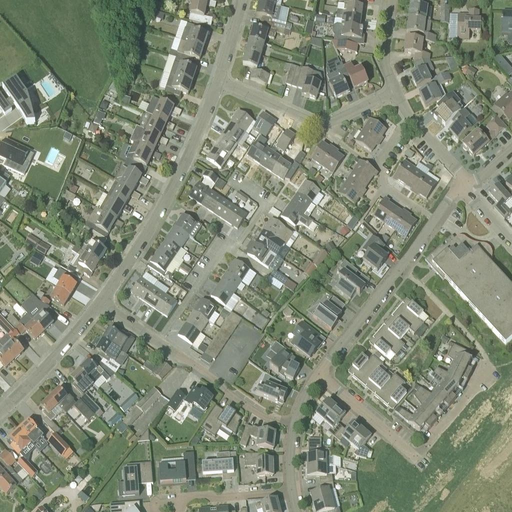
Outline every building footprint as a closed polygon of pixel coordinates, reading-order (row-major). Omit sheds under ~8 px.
[(208,2),(200,0),(193,0),(189,22),(211,27),(213,19),(204,17),(206,7),(215,9),(216,3),(208,1),(208,2)] [(262,17),(261,24),(285,30),(286,24),(278,22),(281,8),(280,8),(260,3),(257,16),(262,17)] [(337,11),(337,15),(361,18),(363,8),(345,5),(344,12),(337,11)] [(411,6),(409,20),(425,22),(426,22),(430,23),(432,9),(427,8),(426,8),(411,6)] [(441,7),(440,24),(448,24),(449,7),(441,7)] [(458,16),(457,37),(469,37),(469,32),(481,33),(481,21),(478,21),(479,12),(469,12),(469,16),(458,16)] [(501,33),(501,36),(507,36),(511,35),(511,12),(510,13),(502,12),(502,21),(501,21),(501,33)] [(337,15),(336,20),(342,21),(342,27),(345,28),(345,27),(360,29),(361,18),(337,15)] [(325,17),(316,16),(315,23),(324,24),(325,17)] [(409,20),(407,33),(420,35),(419,42),(422,42),(434,44),(435,36),(429,36),(424,35),(426,22),(425,22),(409,20)] [(186,24),(181,41),(203,49),(207,37),(201,34),(203,30),(186,24)] [(253,28),(250,41),(264,45),(266,38),(273,40),(275,33),(283,35),(285,30),(261,24),(259,30),(253,28)] [(338,27),(336,43),(357,46),(361,46),(361,41),(363,29),(360,29),(345,27),(345,28),(342,27),(338,27)] [(406,40),(405,53),(416,55),(415,63),(428,62),(429,56),(421,55),(422,42),(419,42),(406,40)] [(170,51),(169,56),(175,58),(191,64),(193,59),(199,61),(203,49),(181,41),(177,53),(170,51)] [(250,41),(246,53),(261,57),(264,45),(250,41)] [(333,42),(331,42),(335,51),(356,53),(357,46),(336,43),(333,42)] [(147,51),(140,48),(138,55),(145,57),(147,51)] [(261,57),(246,53),(243,65),(254,69),(251,80),(257,82),(257,83),(265,85),(268,76),(256,72),(261,57)] [(191,64),(175,58),(170,76),(192,83),(196,71),(190,68),(191,64)] [(419,73),(411,77),(417,89),(431,82),(427,74),(434,71),(432,67),(431,67),(428,62),(415,63),(419,73)] [(336,69),(327,74),(328,76),(327,77),(330,85),(329,85),(336,100),(349,94),(345,86),(351,83),(344,69),(341,63),(340,64),(335,66),(336,69)] [(289,73),(291,66),(285,64),(283,71),(289,73)] [(291,87),(297,68),(291,66),(289,73),(285,85),(291,87)] [(350,66),(344,69),(351,83),(354,91),(368,85),(360,70),(354,73),(350,66)] [(297,88),(303,70),(297,68),(291,87),(297,88)] [(469,69),(465,75),(469,77),(472,79),(476,72),(470,68),(469,69)] [(319,75),(303,70),(297,88),(303,91),(302,96),(316,101),(321,85),(320,85),(321,80),(319,75)] [(448,74),(433,81),(437,88),(451,81),(448,74)] [(170,76),(166,88),(164,93),(180,98),(181,93),(188,95),(192,83),(170,76)] [(0,94),(0,107),(1,107),(4,112),(3,113),(5,117),(12,112),(10,109),(14,106),(23,119),(27,125),(35,124),(32,113),(27,97),(16,79),(2,88),(10,100),(6,103),(0,94)] [(435,87),(419,94),(426,108),(441,101),(435,88),(435,87)] [(493,107),(490,110),(499,120),(503,116),(509,122),(511,118),(511,92),(508,96),(495,108),(496,109),(496,110),(493,107)] [(441,111),(434,117),(437,121),(438,120),(445,127),(452,121),(461,113),(456,108),(460,103),(452,94),(446,99),(442,102),(437,106),(441,111)] [(150,106),(146,114),(147,114),(150,116),(167,123),(171,113),(179,117),(182,112),(161,102),(153,99),(150,106)] [(108,105),(103,102),(100,108),(106,111),(108,105)] [(456,126),(449,132),(458,142),(471,130),(476,126),(469,118),(470,117),(464,110),(461,113),(452,121),(456,126)] [(239,112),(230,124),(245,134),(253,122),(239,112)] [(99,127),(100,127),(102,121),(103,122),(106,116),(98,113),(93,125),(99,127)] [(258,134),(269,118),(263,114),(252,130),(258,134)] [(150,116),(143,130),(160,138),(165,128),(172,132),(175,127),(167,123),(150,116)] [(276,123),(269,118),(258,134),(265,139),(276,123)] [(497,119),(489,126),(493,130),(490,133),(495,138),(506,129),(497,119)] [(370,120),(363,131),(379,142),(386,131),(370,120)] [(93,125),(92,124),(88,132),(95,135),(99,127),(93,125)] [(230,124),(222,136),(237,146),(245,134),(230,124)] [(160,138),(144,131),(136,145),(153,153),(158,143),(166,147),(168,141),(160,138)] [(363,131),(355,142),(371,153),(379,142),(363,131)] [(280,142),(278,144),(287,150),(290,145),(295,137),(287,132),(280,142)] [(477,132),(462,146),(463,147),(463,149),(465,151),(466,151),(473,158),(476,156),(481,151),(488,145),(483,139),(477,132)] [(72,138),(66,135),(63,140),(69,144),(72,138)] [(222,136),(214,148),(229,158),(237,146),(222,136)] [(24,162),(29,152),(6,141),(0,152),(0,157),(7,161),(4,167),(24,176),(29,164),(24,162)] [(251,146),(246,142),(242,149),(247,152),(251,146)] [(247,157),(259,165),(269,151),(257,142),(247,157)] [(126,159),(124,163),(133,168),(144,173),(147,168),(151,158),(159,162),(161,156),(153,153),(136,145),(133,144),(126,159)] [(311,160),(322,167),(333,151),(322,144),(311,160)] [(229,158),(214,148),(206,160),(221,170),(229,158)] [(259,165),(271,173),(281,159),(269,151),(259,165)] [(333,151),(322,167),(333,175),(344,159),(333,151)] [(408,151),(405,156),(411,160),(414,154),(412,153),(408,151)] [(281,159),(271,173),(283,181),(285,180),(290,181),(299,166),(295,164),(293,167),(281,159)] [(358,165),(353,173),(369,184),(372,179),(376,173),(360,162),(358,165)] [(404,162),(393,178),(404,185),(415,169),(404,162)] [(115,180),(114,182),(115,183),(115,182),(133,193),(133,192),(138,183),(146,188),(149,183),(141,178),(144,173),(133,168),(124,163),(122,168),(127,171),(123,178),(115,180)] [(415,169),(404,185),(415,193),(426,177),(423,175),(422,174),(415,169)] [(189,198),(201,206),(211,192),(219,180),(206,172),(202,178),(207,181),(206,182),(201,185),(199,184),(189,198)] [(0,194),(6,186),(5,185),(10,179),(0,173),(0,194)] [(353,173),(345,184),(361,195),(369,184),(353,173)] [(426,177),(415,193),(426,200),(437,184),(426,177)] [(219,180),(214,188),(220,192),(225,184),(219,180)] [(115,182),(115,183),(107,196),(125,207),(125,206),(130,197),(137,202),(141,197),(133,192),(133,193),(115,182)] [(306,182),(297,194),(312,204),(320,192),(306,182)] [(345,184),(338,195),(354,206),(361,195),(345,184)] [(78,189),(72,186),(69,193),(74,196),(78,189)] [(499,187),(489,196),(498,207),(494,210),(504,221),(510,215),(507,213),(503,208),(511,200),(508,197),(499,187)] [(65,191),(59,202),(66,206),(69,201),(72,195),(65,191)] [(201,206),(213,214),(223,200),(211,192),(201,206)] [(297,194),(289,206),(308,219),(315,208),(311,205),(312,204),(297,194)] [(107,196),(99,211),(116,221),(122,212),(129,216),(132,211),(125,206),(125,207),(107,196)] [(213,214),(225,222),(235,208),(223,200),(213,214)] [(61,209),(49,201),(44,208),(56,216),(61,209)] [(384,201),(373,217),(384,224),(395,208),(384,201)] [(308,219),(289,206),(281,218),(295,228),(299,223),(308,229),(313,232),(317,226),(312,223),(313,222),(308,219)] [(235,208),(225,222),(237,230),(247,216),(235,208)] [(395,208),(384,224),(395,232),(406,215),(395,208)] [(86,228),(92,232),(105,240),(113,226),(121,230),(124,225),(116,221),(99,211),(97,210),(86,228)] [(406,215),(395,232),(406,239),(417,223),(406,215)] [(183,216),(174,228),(189,238),(193,240),(201,228),(183,216)] [(350,223),(355,226),(358,221),(353,218),(350,223)] [(271,219),(263,232),(284,245),(284,246),(285,247),(286,247),(290,250),(298,237),(293,234),(286,229),(271,219)] [(346,227),(339,232),(343,237),(350,232),(346,227)] [(174,228),(166,240),(181,249),(189,238),(174,228)] [(80,251),(80,252),(85,255),(98,264),(107,251),(102,247),(106,240),(105,240),(92,232),(90,235),(90,238),(87,242),(82,243),(83,248),(80,251)] [(255,244),(275,257),(276,257),(284,246),(284,245),(263,232),(255,244)] [(383,235),(380,240),(385,244),(389,239),(383,235)] [(442,246),(425,261),(428,264),(438,275),(442,280),(445,278),(451,285),(505,344),(511,338),(511,287),(489,262),(490,261),(491,260),(491,259),(492,258),(492,257),(492,256),(492,255),(492,253),(492,252),(492,251),(491,250),(490,249),(489,247),(488,246),(486,245),(484,245),(479,244),(477,244),(475,243),(473,243),(471,242),(470,241),(468,240),(466,238),(459,245),(455,240),(452,237),(445,243),(447,245),(444,247),(442,246)] [(373,238),(363,250),(369,255),(364,261),(377,272),(387,259),(380,253),(384,247),(373,238)] [(166,240),(158,251),(190,273),(191,271),(182,265),(183,262),(181,261),(186,253),(182,251),(181,249),(166,240)] [(44,256),(49,249),(39,242),(34,250),(44,256)] [(334,248),(330,243),(325,247),(329,252),(334,248)] [(275,257),(255,244),(247,256),(262,265),(267,269),(275,257)] [(70,265),(66,271),(68,272),(80,279),(83,274),(89,278),(98,264),(85,255),(80,252),(80,251),(75,248),(72,252),(77,256),(70,266),(70,265)] [(158,274),(161,276),(162,277),(166,271),(172,275),(175,270),(177,271),(179,268),(189,275),(190,273),(158,251),(148,267),(158,274)] [(321,251),(311,265),(316,268),(318,269),(327,255),(321,251)] [(43,258),(35,253),(30,262),(38,267),(43,258)] [(235,261),(227,273),(241,283),(250,271),(235,261)] [(336,288),(335,289),(341,294),(350,301),(356,292),(360,295),(363,290),(365,288),(362,285),(357,281),(353,278),(358,272),(345,262),(340,269),(344,272),(339,279),(341,281),(336,288)] [(311,265),(310,264),(303,275),(309,279),(316,268),(311,265)] [(61,283),(57,289),(70,297),(76,286),(64,279),(68,272),(66,271),(61,268),(58,272),(60,273),(56,280),(61,283)] [(269,278),(284,287),(288,281),(273,271),(269,278)] [(227,273),(219,285),(233,295),(241,283),(227,273)] [(141,279),(131,294),(143,302),(153,288),(141,279)] [(233,295),(219,285),(211,298),(225,307),(223,310),(230,315),(240,300),(233,295)] [(143,302),(155,310),(165,296),(153,288),(143,302)] [(70,297),(57,289),(51,300),(63,308),(70,297)] [(39,292),(35,299),(40,301),(39,303),(47,308),(50,303),(42,299),(44,295),(39,292)] [(165,296),(155,310),(167,318),(177,304),(165,296)] [(327,304),(322,310),(324,310),(322,312),(319,310),(313,318),(331,332),(337,324),(336,322),(342,315),(340,314),(345,307),(334,298),(328,305),(327,304)] [(202,300),(194,312),(209,322),(215,314),(217,310),(202,300)] [(403,304),(397,311),(419,330),(423,325),(423,324),(418,320),(423,314),(408,301),(409,301),(408,300),(406,303),(404,305),(403,304)] [(45,312),(47,308),(39,303),(36,307),(39,309),(35,312),(35,311),(34,312),(26,304),(21,308),(31,318),(30,319),(34,323),(44,333),(53,325),(43,314),(45,312)] [(16,306),(13,309),(22,318),(25,314),(16,306)] [(293,313),(287,309),(282,315),(285,317),(290,316),(293,313)] [(229,315),(223,311),(219,316),(225,320),(229,315)] [(390,321),(389,323),(404,336),(409,331),(414,335),(419,330),(397,311),(391,317),(392,318),(390,321)] [(194,312),(186,324),(201,334),(209,322),(194,312)] [(231,313),(228,318),(238,325),(242,320),(231,313)] [(11,316),(5,322),(13,330),(19,337),(25,331),(35,342),(44,333),(34,323),(30,319),(31,318),(28,315),(18,324),(11,316)] [(228,318),(224,323),(235,330),(238,325),(228,318)] [(3,319),(0,321),(0,328),(7,336),(0,342),(0,345),(1,347),(4,351),(14,361),(24,353),(13,342),(19,337),(13,330),(5,322),(3,319)] [(224,323),(221,328),(232,335),(235,330),(224,323)] [(384,326),(378,333),(400,351),(401,350),(404,346),(400,342),(404,336),(389,323),(387,325),(385,327),(384,326)] [(201,334),(186,324),(178,337),(192,346),(198,350),(201,345),(205,338),(200,335),(201,334)] [(319,346),(319,347),(320,347),(315,343),(320,337),(302,324),(294,334),(295,337),(300,342),(295,349),(309,360),(317,350),(316,350),(319,346)] [(423,325),(419,330),(423,333),(427,329),(423,325)] [(221,328),(218,334),(228,341),(232,335),(221,328)] [(110,330),(103,341),(121,352),(121,353),(121,352),(128,342),(125,340),(127,338),(120,333),(118,336),(117,335),(110,330)] [(419,330),(414,335),(419,339),(423,333),(419,330)] [(372,343),(370,345),(371,346),(385,359),(390,353),(395,357),(400,351),(378,333),(372,339),(374,340),(372,343)] [(228,341),(218,334),(214,339),(225,346),(228,341)] [(443,337),(440,342),(446,345),(449,341),(443,337)] [(214,339),(211,344),(221,351),(225,346),(214,339)] [(121,352),(103,341),(96,351),(100,354),(99,357),(105,361),(102,365),(115,375),(120,367),(114,363),(121,352)] [(284,380),(285,378),(293,382),(299,370),(292,366),(293,364),(289,361),(293,356),(276,343),(269,351),(278,357),(269,369),(278,376),(279,375),(284,380)] [(221,351),(211,344),(207,349),(218,356),(221,351)] [(453,346),(447,358),(454,362),(451,368),(469,377),(472,372),(467,370),(468,368),(471,362),(472,363),(472,362),(466,359),(469,354),(453,346)] [(0,363),(3,368),(5,370),(14,361),(4,351),(1,347),(0,348),(0,363)] [(214,361),(218,356),(207,349),(204,354),(214,361)] [(376,353),(373,357),(376,360),(378,361),(381,357),(376,353)] [(349,371),(348,372),(351,374),(353,376),(359,381),(376,360),(373,357),(372,357),(368,362),(362,356),(350,371),(349,372),(349,371)] [(376,360),(359,381),(367,387),(369,390),(371,391),(384,376),(379,371),(383,366),(381,364),(378,361),(376,360)] [(89,362),(80,371),(94,385),(102,378),(100,376),(104,373),(98,367),(95,364),(92,366),(89,362)] [(100,363),(98,367),(104,373),(100,376),(102,378),(106,383),(115,375),(102,365),(100,363)] [(155,376),(161,381),(172,370),(163,364),(155,376)] [(436,369),(434,373),(459,389),(458,388),(461,382),(462,380),(467,383),(469,377),(451,368),(448,374),(436,369)] [(80,371),(71,380),(74,383),(72,386),(80,394),(82,397),(85,394),(94,386),(93,385),(94,385),(80,371)] [(434,373),(431,377),(441,385),(436,390),(452,404),(456,400),(452,396),(453,395),(458,389),(458,390),(459,389),(434,373)] [(265,374),(261,384),(266,386),(264,391),(259,389),(256,395),(277,404),(279,401),(283,403),(287,393),(277,389),(279,383),(281,384),(281,383),(265,374)] [(384,376),(371,391),(373,393),(375,395),(374,396),(381,402),(399,380),(394,375),(390,381),(384,376)] [(399,380),(381,402),(387,407),(388,406),(391,408),(393,410),(407,394),(406,394),(400,389),(405,384),(399,380)] [(128,430),(161,396),(154,389),(121,423),(122,423),(127,429),(128,430)] [(421,390),(417,393),(439,412),(439,411),(443,407),(444,405),(448,409),(452,404),(436,390),(432,396),(421,389),(421,390)] [(59,390),(50,399),(58,407),(63,401),(68,406),(74,401),(65,392),(63,394),(59,390)] [(213,400),(202,392),(201,395),(194,390),(187,399),(177,393),(167,408),(175,413),(182,402),(185,403),(184,404),(192,409),(194,406),(204,413),(213,400)] [(414,397),(414,398),(418,402),(422,408),(418,412),(433,426),(437,422),(433,418),(434,417),(438,412),(439,412),(417,393),(414,397)] [(129,399),(134,404),(139,400),(134,395),(129,399)] [(50,399),(41,408),(45,411),(42,414),(46,418),(50,422),(51,423),(62,412),(58,407),(50,399)] [(95,415),(100,411),(90,399),(84,405),(85,406),(94,416),(95,416),(95,415)] [(124,413),(134,404),(129,399),(119,408),(124,413)] [(316,415),(324,423),(337,408),(329,402),(329,401),(316,415)] [(202,429),(215,438),(222,427),(235,436),(239,425),(238,424),(241,419),(227,409),(224,413),(216,407),(202,429)] [(328,433),(334,438),(342,428),(338,424),(346,415),(345,415),(337,408),(324,423),(331,429),(328,433)] [(95,415),(99,419),(104,414),(100,411),(95,415)] [(401,411),(398,415),(420,434),(420,433),(424,429),(425,427),(429,431),(433,426),(418,412),(413,417),(401,411)] [(118,414),(106,425),(110,429),(122,418),(118,414)] [(29,422),(19,431),(32,445),(34,447),(43,438),(40,435),(43,432),(35,424),(33,426),(29,422)] [(122,434),(127,429),(122,423),(116,429),(122,434)] [(342,428),(334,438),(340,443),(343,439),(350,445),(363,431),(355,424),(355,423),(347,432),(342,428)] [(54,425),(49,429),(55,435),(60,431),(54,425)] [(261,431),(261,430),(252,427),(252,429),(246,427),(239,446),(246,448),(250,437),(257,440),(258,440),(257,448),(273,450),(273,451),(275,438),(274,438),(274,435),(272,435),(272,434),(260,432),(260,431),(261,431)] [(149,443),(148,429),(137,443),(149,443)] [(32,445),(19,431),(9,440),(13,445),(11,447),(19,455),(21,453),(22,454),(32,445)] [(363,431),(350,445),(357,451),(354,455),(357,457),(359,458),(366,460),(367,458),(369,452),(369,451),(363,447),(371,437),(371,438),(363,431)] [(69,450),(56,436),(48,443),(62,457),(69,450)] [(197,446),(200,441),(194,438),(189,446),(197,446)] [(321,440),(308,440),(308,450),(318,450),(321,450),(321,440)] [(83,447),(76,453),(81,459),(88,452),(83,447)] [(307,457),(307,467),(326,467),(326,458),(331,458),(331,450),(321,450),(318,450),(319,456),(307,456),(307,457)] [(0,483),(12,472),(9,468),(15,462),(6,452),(0,457),(0,459),(2,461),(0,462),(0,483)] [(159,468),(160,485),(186,483),(186,476),(195,476),(194,454),(183,455),(184,465),(159,468)] [(206,477),(222,475),(223,480),(231,479),(230,475),(237,474),(237,479),(235,454),(216,455),(217,464),(207,465),(208,476),(206,476),(206,477)] [(272,461),(265,461),(265,456),(266,456),(266,455),(244,455),(245,468),(257,467),(257,478),(270,477),(270,476),(272,476),(272,473),(273,473),(273,460),(272,460),(272,461)] [(38,475),(23,459),(18,464),(32,480),(38,475)] [(123,471),(125,498),(139,496),(138,485),(151,484),(151,485),(153,485),(151,464),(127,466),(127,471),(123,471)] [(12,472),(0,483),(0,489),(7,497),(22,483),(22,482),(28,477),(23,471),(19,466),(12,472)] [(319,478),(320,485),(333,483),(332,476),(327,476),(326,467),(307,467),(308,478),(307,478),(319,478)] [(310,495),(313,506),(332,501),(329,492),(334,491),(333,483),(320,485),(321,492),(310,495),(310,496),(310,495)] [(41,491),(35,496),(40,501),(45,496),(41,491)] [(255,506),(257,511),(263,510),(262,511),(279,511),(278,505),(277,505),(276,502),(274,503),(273,501),(255,506)] [(332,501),(313,506),(314,511),(339,511),(339,508),(334,510),(332,501)] [(139,503),(109,505),(109,511),(138,511),(139,511),(140,511),(139,503)]
